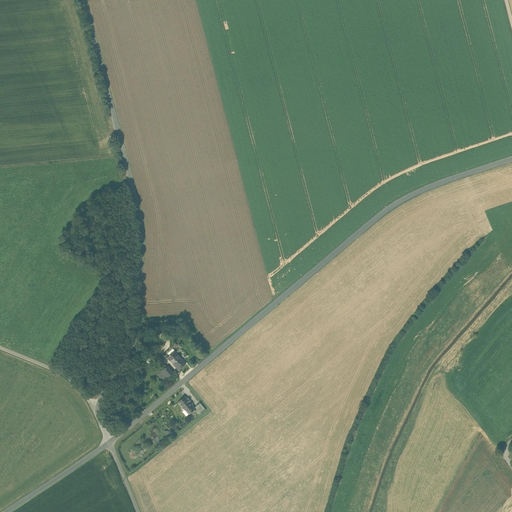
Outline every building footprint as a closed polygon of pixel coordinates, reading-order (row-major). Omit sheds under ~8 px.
[(159,355),(155,351),(150,355),(153,360),(159,355)] [(186,364),(175,351),(171,354),(170,355),(168,357),(178,370),(186,364)] [(159,355),(153,360),(157,364),(163,359),(159,355)] [(161,372),(155,364),(152,366),(158,374),(162,379),(166,376),(162,371),(161,372)] [(168,365),(162,371),(166,376),(168,379),(175,373),(168,365)] [(194,408),(185,396),(178,402),(189,414),(194,410),(195,409),(194,408)] [(200,403),(194,408),(195,409),(194,410),(198,414),(205,408),(200,403)]
